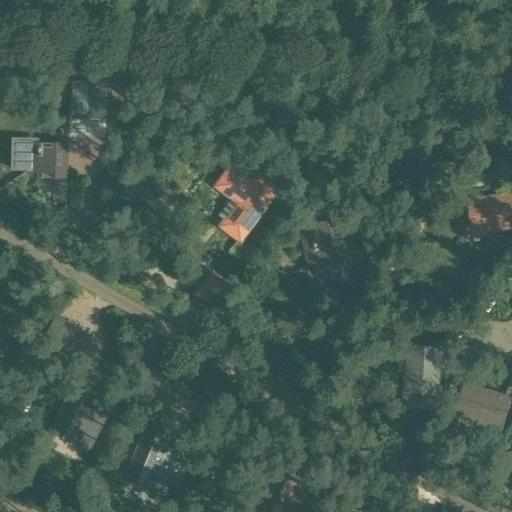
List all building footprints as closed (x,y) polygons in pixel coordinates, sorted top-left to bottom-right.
[(28,141),(13,141),(13,169),(27,170),(27,173),(54,173),(54,178),(67,178),(67,142),(54,142),(54,147),(37,147),(37,151),(28,151),(28,141)] [(224,201),(234,209),(221,225),(239,239),(255,218),(247,212),(268,185),(246,168),(241,176),(231,168),(217,186),(229,195),(224,201)] [(67,178),(54,178),(53,203),(66,203),(67,178)] [(471,200),(474,230),(511,225),(511,195),(508,196),(507,190),(498,191),(499,197),(471,200)] [(308,270),(329,265),(333,282),(348,279),(346,267),(348,266),(339,221),(327,224),(326,220),(299,226),(308,270)] [(280,233),(272,239),(278,248),(287,242),(280,233)] [(198,293),(211,303),(225,284),(212,274),(198,293)] [(69,324),(54,316),(44,336),(59,343),(69,324)] [(407,373),(406,407),(438,409),(441,347),(411,346),(410,374),(407,373)] [(166,363),(148,355),(129,397),(148,405),(166,363)] [(449,411),(502,427),(507,413),(511,414),(511,390),(505,389),(503,396),(458,382),(449,411)] [(90,441),(101,421),(65,403),(51,431),(62,437),(65,432),(80,439),(82,437),(90,441)] [(177,453),(156,444),(161,433),(145,426),(125,476),(151,487),(154,478),(178,488),(187,465),(175,460),(177,453)] [(290,472),(279,465),(275,473),(277,474),(273,481),(271,480),(252,511),(254,511),(266,511),(268,509),(272,511),(298,511),(311,491),(287,477),(290,472)]
